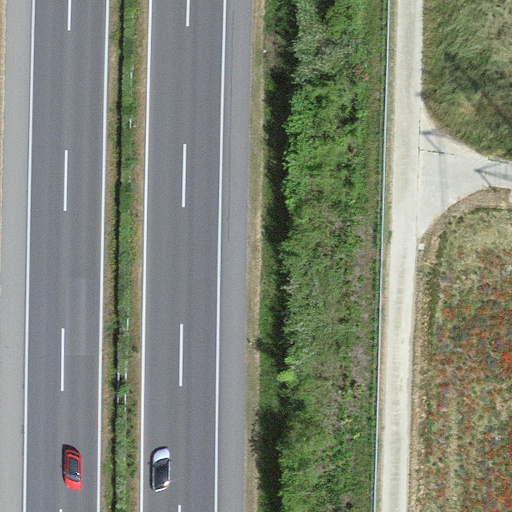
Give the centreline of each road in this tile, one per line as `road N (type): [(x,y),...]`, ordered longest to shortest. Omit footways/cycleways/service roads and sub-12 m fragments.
road 1 (track): [(395,511),(410,0)]
road 2 (motorway): [(179,511),(189,0)]
road 3 (motorway): [(70,0),(61,511)]
